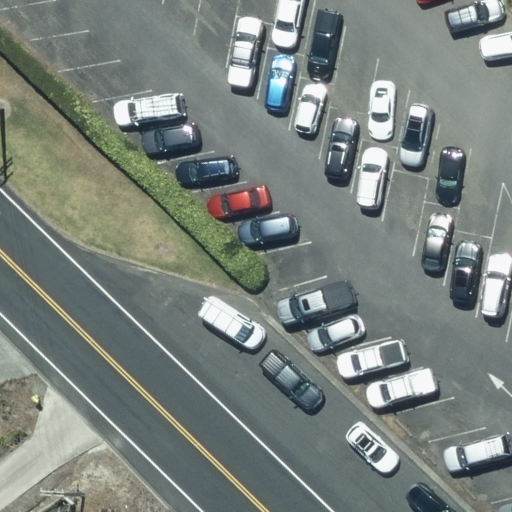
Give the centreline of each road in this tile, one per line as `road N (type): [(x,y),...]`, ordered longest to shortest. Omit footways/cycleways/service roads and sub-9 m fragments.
road 1 (tertiary): [(0,248),(272,511)]
road 2 (unknown): [(184,427),(49,511)]
